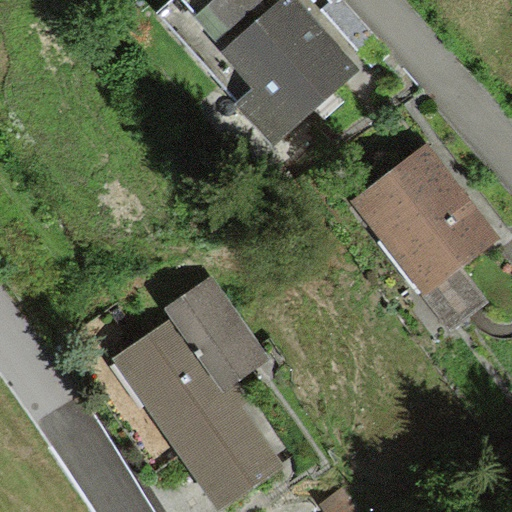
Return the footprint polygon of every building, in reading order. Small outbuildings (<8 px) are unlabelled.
[(257,11),(247,0),(223,0),(192,30),(213,53),(257,11)] [(352,75),(284,3),(220,63),(253,98),(231,119),(265,156),(352,75)] [(423,158),(356,212),(427,299),(494,244),(423,158)] [(215,273),(163,309),(169,318),(112,359),(222,511),(225,511),(280,473),(240,417),(226,398),(246,384),(277,363),(215,273)] [(456,328),(494,301),(476,275),(437,302),(456,328)]
